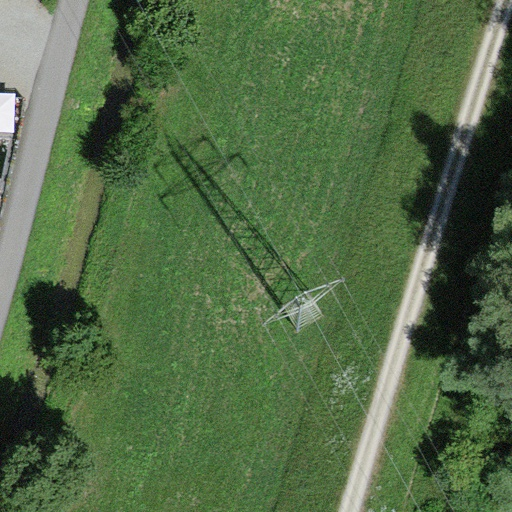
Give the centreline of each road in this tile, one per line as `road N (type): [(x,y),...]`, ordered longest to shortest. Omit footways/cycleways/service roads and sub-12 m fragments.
road 1 (track): [(507,0),(350,511)]
road 2 (unclassified): [(0,288),(68,0)]
